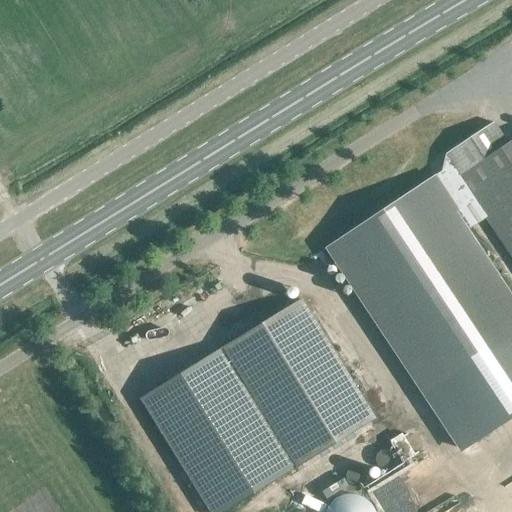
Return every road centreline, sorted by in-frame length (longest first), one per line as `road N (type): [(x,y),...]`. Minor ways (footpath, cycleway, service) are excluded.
road 1 (primary): [(0,284),(465,0)]
road 2 (unclassified): [(385,0),(0,234)]
